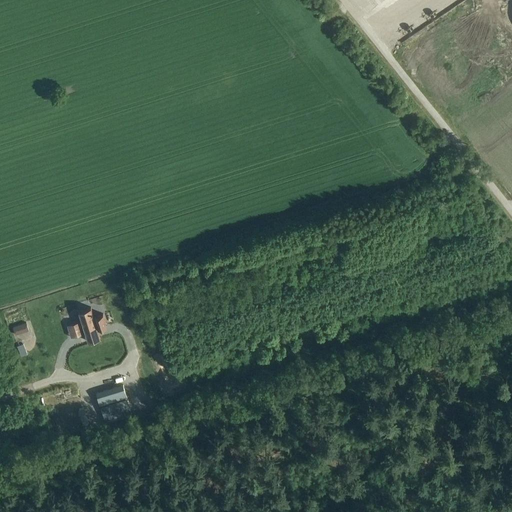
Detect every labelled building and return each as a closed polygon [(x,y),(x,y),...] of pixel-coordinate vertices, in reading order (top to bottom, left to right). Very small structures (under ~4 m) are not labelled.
[(407,42),(413,39),(410,32),(404,35),(407,42)] [(86,299),(87,307),(93,306),(95,312),(101,310),(98,297),(86,299)] [(29,316),(27,304),(20,305),(22,317),(29,316)] [(69,317),(76,315),(73,304),(66,306),(69,317)] [(86,341),(98,337),(96,328),(105,325),(101,313),(92,316),(89,307),(76,311),(80,320),(69,324),(73,336),(83,332),(86,341)] [(26,323),(13,327),(15,334),(29,330),(26,323)] [(12,345),(16,356),(24,354),(21,343),(12,345)] [(97,393),(106,421),(133,412),(124,385),(97,393)] [(49,406),(47,396),(37,399),(39,409),(49,406)]
